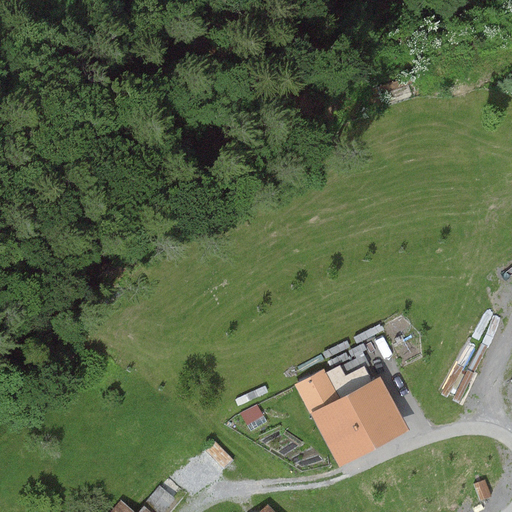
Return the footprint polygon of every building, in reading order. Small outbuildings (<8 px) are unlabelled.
[(337,366),(323,373),(336,398),(350,391),(337,366)] [(321,369),(292,385),(307,413),(336,398),(323,373),(321,369)] [(307,413),(334,466),(404,430),(376,377),(350,391),(336,398),(307,413)] [(257,406),(241,414),(246,424),(262,416),(257,406)] [(232,461),(212,441),(203,450),(222,470),(232,461)] [(162,511),(173,499),(157,485),(133,511),(119,500),(108,511),(162,511)] [(273,511),(265,502),(254,511),(273,511)]
